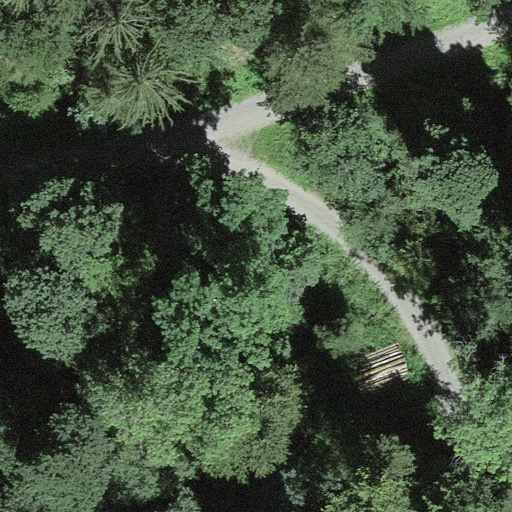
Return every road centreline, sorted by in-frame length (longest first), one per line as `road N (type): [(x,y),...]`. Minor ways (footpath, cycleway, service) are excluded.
road 1 (track): [(0,163),(148,143),(348,84),(511,9)]
road 2 (track): [(449,511),(449,420),(413,317),(333,225),(207,156),(148,143)]
